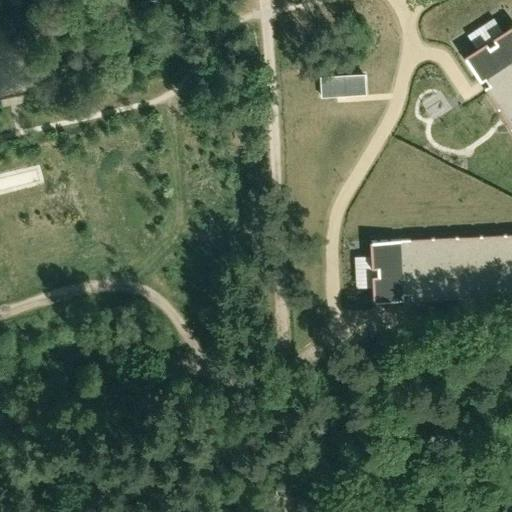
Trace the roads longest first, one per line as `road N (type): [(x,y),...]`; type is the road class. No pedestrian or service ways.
road 1 (track): [(288,511),(269,0)]
road 2 (residential): [(408,50),(392,116),(343,197),(331,243),(335,322),(402,317)]
road 3 (track): [(282,365),(210,360),(158,297),(132,286),(83,288),(0,315)]
road 4 (track): [(277,233),(226,239),(187,229),(173,204),(172,126),(142,106)]
